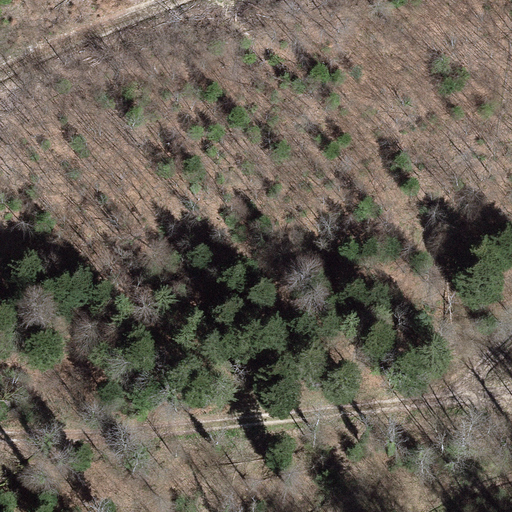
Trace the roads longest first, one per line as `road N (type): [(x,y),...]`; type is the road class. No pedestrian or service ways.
road 1 (track): [(0,444),(189,435),(511,400)]
road 2 (track): [(0,75),(162,0)]
road 3 (track): [(411,407),(511,328)]
